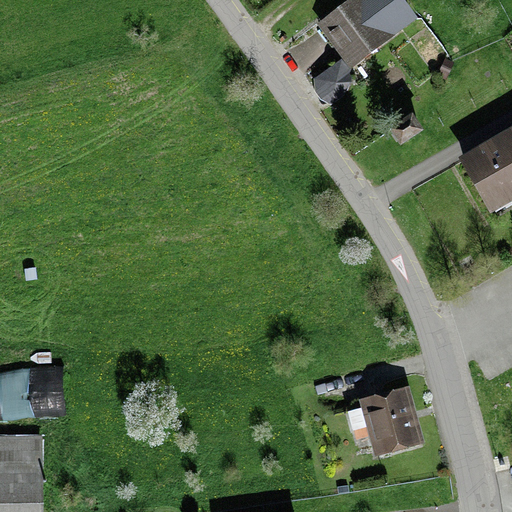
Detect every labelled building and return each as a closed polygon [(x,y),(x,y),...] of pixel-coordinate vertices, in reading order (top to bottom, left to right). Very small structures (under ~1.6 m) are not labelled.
[(412,18),(398,0),(350,0),(346,4),(347,6),(323,23),(353,64),(398,31),(397,29),(412,18)] [(412,118),(393,130),(401,143),(420,131),(412,118)] [(511,194),(511,134),(465,161),(491,207),(511,194)] [(404,393),(347,408),(353,430),(369,426),(374,428),(379,450),(417,441),(404,393)] [(39,511),(40,466),(0,467),(0,511),(39,511)]
